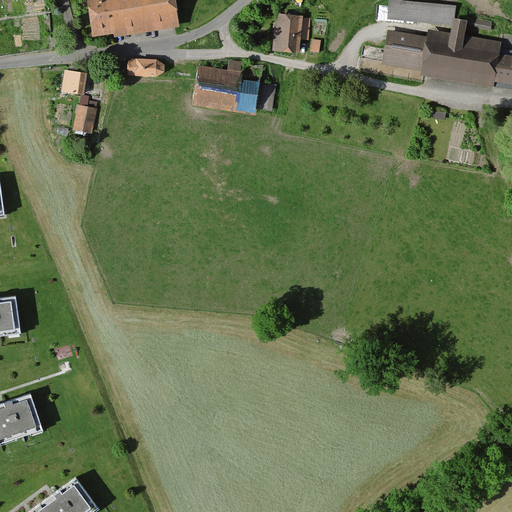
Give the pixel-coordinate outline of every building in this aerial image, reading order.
[(86,0),(93,43),(178,31),(173,0),(86,0)] [(452,6),(387,1),(386,21),(449,25),(449,19),(451,19),(452,6)] [(310,20),(275,16),(271,51),(296,54),(297,41),(308,42),(310,20)] [(424,39),(385,32),(379,66),(417,72),(417,76),(489,89),(490,83),(511,86),(511,57),(496,54),(498,43),(460,36),(462,23),(450,20),(447,35),(425,31),(424,39)] [(320,51),(321,39),(314,38),(312,49),(320,51)] [(156,60),(127,59),(127,75),(156,76),(164,71),(164,65),(156,60)] [(225,72),(194,66),(186,106),(250,118),(252,110),(268,113),(273,87),(257,84),(260,68),(226,62),(225,72)] [(59,93),(80,96),(83,74),(62,71),(59,93)] [(94,109),(76,106),(71,133),(89,136),(94,109)] [(14,299),(0,300),(0,339),(20,336),(14,299)] [(31,393),(0,402),(0,439),(41,426),(31,393)] [(75,477),(29,511),(91,511),(98,507),(75,477)]
